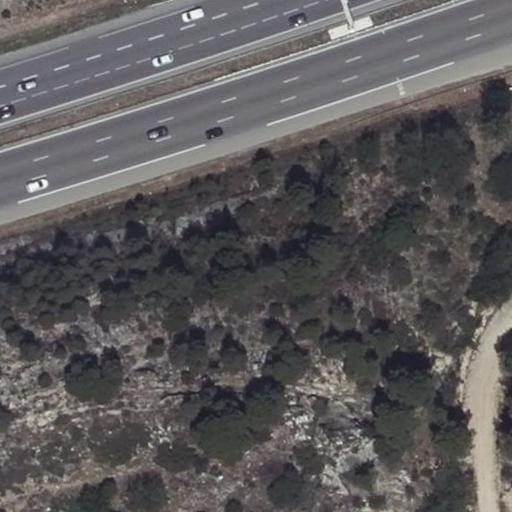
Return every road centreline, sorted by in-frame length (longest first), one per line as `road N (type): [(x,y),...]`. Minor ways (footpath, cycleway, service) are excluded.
road 1 (motorway): [(0,178),(511,11)]
road 2 (motorway): [(301,0),(0,97)]
road 3 (track): [(511,327),(496,331),(481,356),(473,406),(489,511)]
